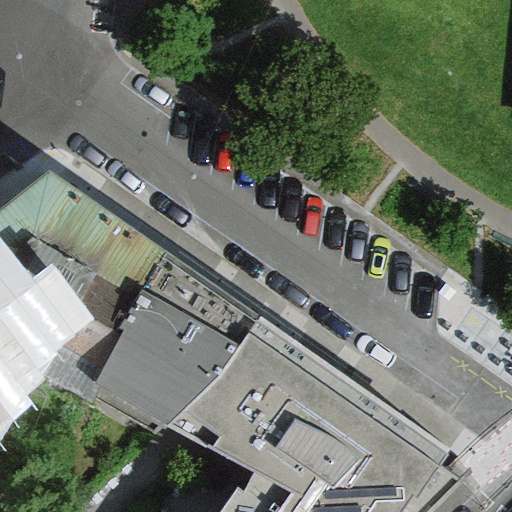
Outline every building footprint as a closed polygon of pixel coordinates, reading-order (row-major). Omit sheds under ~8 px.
[(51,175),(0,217),(0,256),(69,299),(33,361),(91,392),(98,380),(164,254),(51,175)] [(258,316),(164,254),(98,380),(168,420),(223,369),(250,328),(258,316)] [(0,417),(33,361),(69,299),(0,256),(0,417)] [(258,316),(250,328),(442,462),(450,451),(258,316)] [(223,369),(168,420),(257,469),(294,489),(277,511),(400,511),(415,491),(421,494),(442,462),(250,328),(223,369)] [(430,511),(464,478),(442,462),(421,494),(415,491),(400,511),(430,511)] [(220,511),(277,511),(294,489),(257,469),(247,488),(240,484),(220,511)]
